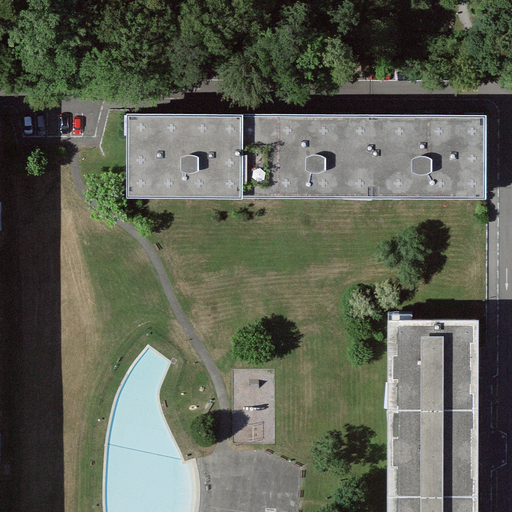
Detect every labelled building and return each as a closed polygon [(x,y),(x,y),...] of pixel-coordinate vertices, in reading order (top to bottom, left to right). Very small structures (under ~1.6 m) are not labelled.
[(122,200),(240,201),(240,115),(128,115),(122,115),(122,200)] [(373,116),(240,115),(240,201),(374,201),(373,116)] [(486,116),(373,116),(374,201),(485,202),(486,116)] [(392,319),(392,409),(486,408),(486,319),(392,319)] [(485,496),(486,408),(392,409),(392,496),(485,496)] [(485,511),(485,496),(392,496),(392,511),(485,511)]
